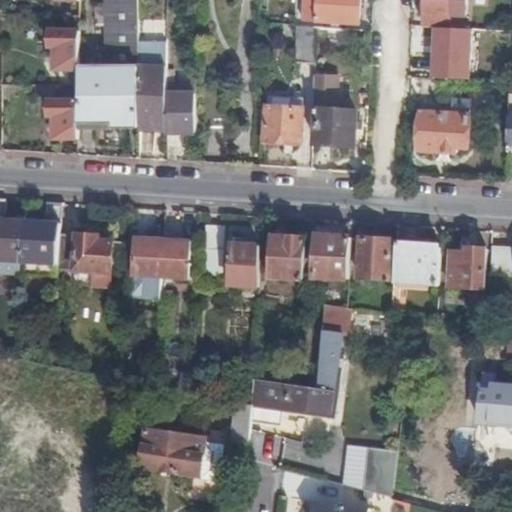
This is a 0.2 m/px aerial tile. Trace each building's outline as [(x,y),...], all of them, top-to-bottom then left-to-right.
[(140,18),(140,0),(107,0),(108,17),(140,18)] [(330,24),(347,25),(362,26),(363,0),(308,0),(308,5),(321,6),(321,24),(330,24)] [(429,18),(429,29),(464,31),(465,0),(428,0),(428,4),(428,18),(429,18)] [(140,18),(108,17),(108,68),(88,68),(88,128),(142,128),(142,127),(141,68),(141,44),(141,21),(140,18)] [(165,22),(141,21),(141,44),(162,44),(166,44),(165,22)] [(319,28),(302,27),(301,63),(318,63),(319,28)] [(429,29),(426,30),(424,70),(465,72),(465,67),(465,59),(470,59),(470,52),(465,51),(466,40),(481,40),(481,31),(464,31),(429,29)] [(82,68),(83,33),(52,33),(52,50),(58,50),(58,71),(82,71),(82,68)] [(141,44),(141,68),(162,69),(162,44),(141,44)] [(511,67),(479,66),(478,82),(511,83),(511,67)] [(141,68),(142,127),(170,128),(169,72),(169,70),(162,69),(141,68)] [(170,128),(170,135),(199,135),(199,90),(193,90),(193,96),(173,96),(173,86),(176,86),(176,72),(169,72),(170,128)] [(318,78),(317,113),(322,113),(320,147),(358,148),(359,129),(360,121),(360,113),(339,112),(341,79),(318,78)] [(242,99),(209,98),(208,127),(242,128),(242,99)] [(270,100),(269,109),(305,110),(305,102),(270,100)] [(474,101),(454,100),(455,115),(423,113),(420,152),(459,155),(459,150),(470,151),(474,101)] [(82,128),(82,102),(52,102),(51,119),(58,119),(58,140),(82,141),(82,128)] [(305,110),(269,109),(268,144),(303,146),(305,110)] [(9,202),(0,201),(0,261),(25,263),(29,223),(8,222),(9,202)] [(29,223),(25,263),(61,266),(64,236),(66,206),(50,205),(49,225),(29,223)] [(186,240),(202,242),(202,214),(187,213),(186,240)] [(209,224),(207,275),(225,276),(227,225),(209,224)] [(64,236),(61,266),(61,270),(78,271),(116,274),(116,267),(133,268),(134,244),(118,244),(118,238),(81,236),(80,237),(64,236)] [(308,281),(310,239),(276,237),(274,280),(308,281)] [(353,280),(355,239),(320,238),(318,279),(353,280)] [(132,277),(131,300),(164,301),(165,279),(167,242),(141,240),(139,278),(132,277)] [(396,241),(364,240),(363,280),(395,281),(396,241)] [(167,242),(165,279),(193,281),(195,244),(167,242)] [(404,243),(400,243),(398,283),(440,286),(440,288),(443,288),(446,248),(405,246),(404,243)] [(264,289),(264,247),(235,246),(234,287),(264,289)] [(511,248),(495,248),(494,275),(511,276),(511,248)] [(488,290),(490,251),(469,249),(469,254),(455,254),(452,289),(488,290)] [(116,274),(78,271),(77,285),(115,288),(116,274)] [(328,306),(324,369),(340,370),(344,342),(350,342),(354,310),(351,309),(328,306)] [(388,329),(415,334),(416,320),(396,316),(390,316),(388,329)] [(505,334),(493,332),(491,347),(503,349),(505,334)] [(257,381),(256,405),(334,415),(338,391),(340,370),(324,369),(322,389),(257,381)] [(487,375),(486,384),(497,386),(498,377),(487,375)] [(492,424),(511,425),(511,389),(497,388),(497,386),(486,384),(481,428),(491,429),(492,424)] [(338,391),(334,415),(333,420),(403,435),(406,405),(338,391)] [(234,444),(253,446),(254,433),(256,409),(237,405),(234,444)] [(148,448),(145,468),(195,476),(196,474),(204,475),(207,459),(200,458),(200,456),(192,455),(194,438),(159,433),(157,448),(148,448)] [(287,442),(283,471),(288,472),(343,486),(391,499),(395,499),(395,494),(396,490),(398,473),(328,454),(287,442)] [(66,509),(67,484),(53,484),(52,508),(66,509)] [(68,486),(67,511),(107,511),(109,487),(68,486)] [(375,511),(376,511),(315,502),(313,511),(375,511)]
